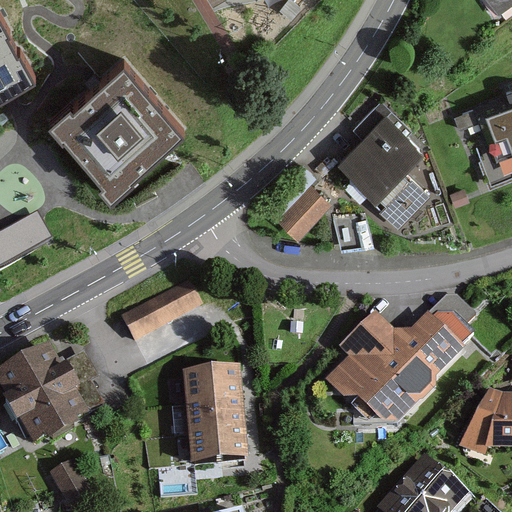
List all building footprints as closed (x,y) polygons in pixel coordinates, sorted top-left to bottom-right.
[(511,0),(500,0),(509,12),(511,10),(511,0)] [(0,97),(37,77),(0,12),(0,97)] [(185,126),(125,59),(74,104),(70,100),(49,119),(63,135),(64,133),(104,178),(101,181),(111,192),(185,126)] [(511,160),(511,95),(476,110),(499,166),(511,160)] [(429,155),(378,105),(354,130),(361,136),(341,156),(386,199),(429,155)] [(305,176),(273,206),(278,211),(310,181),(305,176)] [(332,202),(311,181),(277,216),(298,237),(332,202)] [(38,211),(0,230),(0,263),(1,265),(52,238),(38,211)] [(188,284),(123,317),(135,339),(199,307),(188,284)] [(395,330),(375,311),(339,348),(348,357),(328,378),(349,399),(354,394),(386,424),(399,425),(422,401),(424,403),(441,385),(437,381),(467,349),(428,313),(412,329),(395,330)] [(53,343),(0,371),(0,386),(32,446),(91,415),(53,343)] [(236,368),(185,372),(192,462),(244,458),(236,368)] [(511,398),(493,394),(466,441),(497,453),(511,452),(511,398)] [(453,511),(468,497),(428,458),(375,511),(453,511)] [(73,460),(50,474),(68,505),(91,491),(73,460)]
